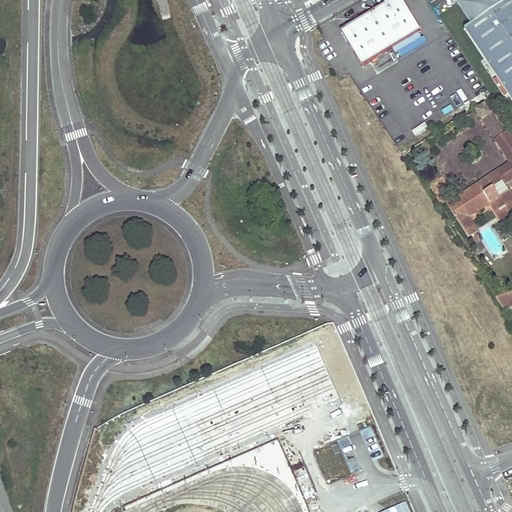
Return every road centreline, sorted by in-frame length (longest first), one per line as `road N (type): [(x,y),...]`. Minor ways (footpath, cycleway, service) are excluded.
road 1 (trunk): [(32,0),(27,237),(12,285),(0,296)]
road 2 (unclassified): [(472,472),(375,252)]
road 3 (tertiary): [(375,252),(279,36)]
road 4 (tertiary): [(279,36),(238,67),(171,212)]
road 5 (trunk): [(54,511),(89,380),(113,348)]
road 6 (residential): [(376,365),(440,511)]
road 7 (secondary): [(171,212),(133,198),(87,209),(56,246),(52,269)]
road 8 (tertiary): [(197,299),(241,283),(337,289)]
